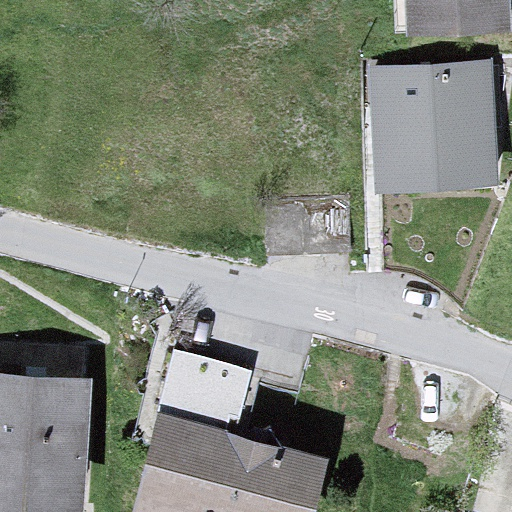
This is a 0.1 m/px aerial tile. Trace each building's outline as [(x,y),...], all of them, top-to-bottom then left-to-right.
[(511,0),(410,0),(413,27),(511,19),(511,0)] [(372,67),(377,187),(497,183),(493,62),(372,67)] [(248,371),(174,354),(160,411),(234,429),(248,371)] [(0,380),(0,508),(58,511),(84,511),(92,386),(0,380)] [(162,417),(139,511),(319,511),(332,457),(162,417)]
